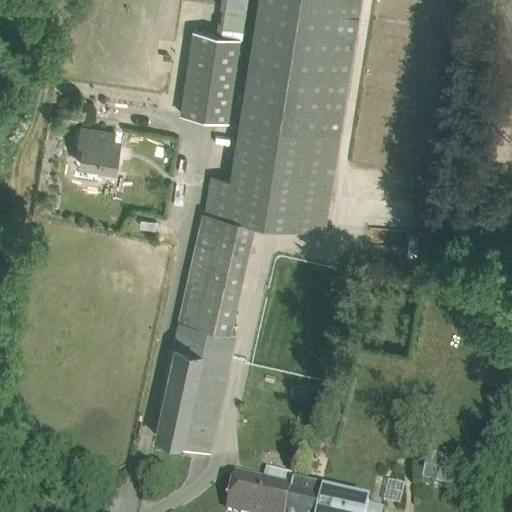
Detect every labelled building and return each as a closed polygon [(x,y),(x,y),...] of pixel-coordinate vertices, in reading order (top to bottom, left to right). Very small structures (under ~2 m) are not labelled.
[(230,331),(250,236),(254,220),(323,232),(361,0),(258,0),(230,178),(211,175),(203,226),(200,225),(172,347),(177,348),(157,436),(210,448),(235,332),(230,331)] [(241,36),(216,33),(193,30),(181,113),(228,120),(241,36)] [(80,164),(81,164),(80,173),(82,177),(99,180),(103,177),(104,168),(116,170),(120,146),(113,145),(116,132),(81,127),(79,141),(84,142),(80,164)] [(428,458),(422,485),(428,487),(451,492),(451,491),(457,492),(463,467),(457,466),(458,465),(428,458)] [(228,511),(229,511),(287,511),(292,490),(236,476),(228,511)] [(322,497),(292,490),(287,511),(382,511),(341,501),(342,495),(338,489),(329,487),(323,491),(322,497)]
